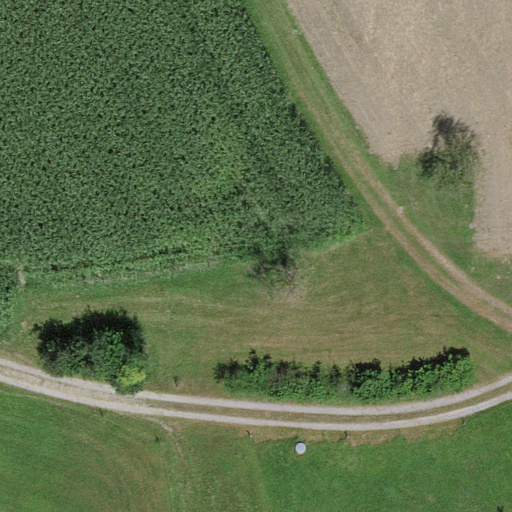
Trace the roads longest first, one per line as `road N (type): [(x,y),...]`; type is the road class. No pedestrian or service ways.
road 1 (track): [(511,382),(423,406),(200,406),(0,367)]
road 2 (track): [(274,0),(332,123),(460,275),(511,310)]
